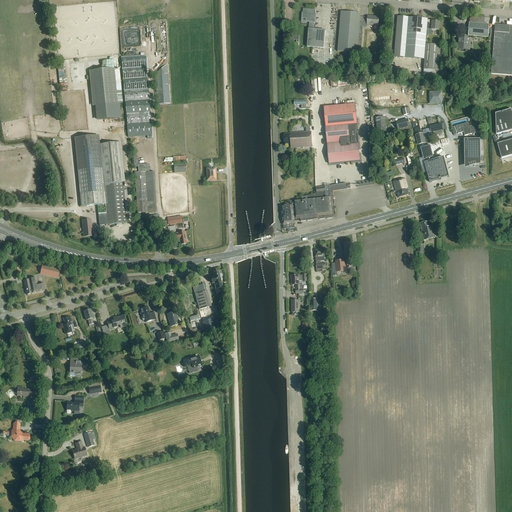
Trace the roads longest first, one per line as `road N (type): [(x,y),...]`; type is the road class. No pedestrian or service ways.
road 1 (primary): [(0,228),(55,249),(148,263),(280,243)]
road 2 (unclassified): [(272,0),(280,243)]
road 3 (primary): [(280,243),(511,181)]
road 4 (unclassified): [(39,511),(50,377),(23,313)]
road 5 (track): [(223,0),(228,163)]
road 6 (unclassified): [(511,13),(350,0)]
road 7 (track): [(239,511),(234,356)]
road 8 (residential): [(23,313),(144,285)]
